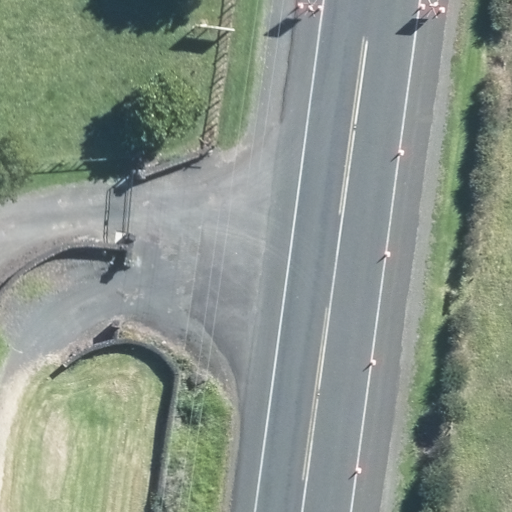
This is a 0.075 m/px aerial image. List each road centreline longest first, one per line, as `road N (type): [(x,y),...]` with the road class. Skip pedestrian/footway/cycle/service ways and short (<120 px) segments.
road 1 (secondary): [(344,0),(285,511)]
road 2 (unknown): [(314,258),(80,254),(35,277),(0,362)]
road 3 (unknown): [(0,183),(327,145)]
